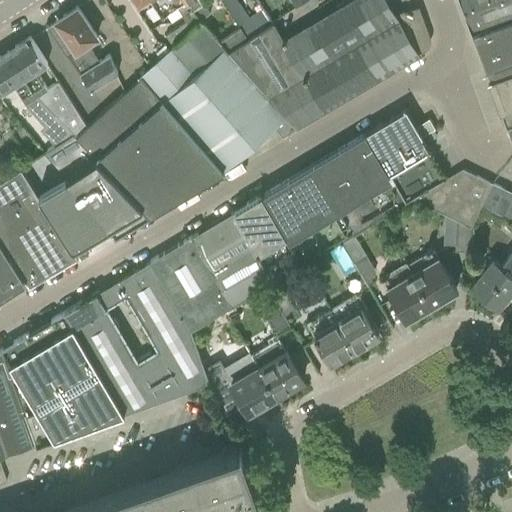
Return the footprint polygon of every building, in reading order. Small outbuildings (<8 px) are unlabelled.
[(134,0),(139,6),(148,0),(151,0),(162,16),(176,7),(181,15),(185,22),(183,23),(168,33),(170,35),(176,45),(203,23),(201,21),(192,12),(191,11),(185,2),(184,0),(134,0)] [(184,0),(185,2),(191,11),(202,4),(199,0),(184,0)] [(221,0),(237,23),(238,26),(248,39),(271,24),(262,9),(248,18),(247,17),(236,0),(221,0)] [(304,75),(324,110),(423,51),(425,50),(427,48),(427,47),(428,45),(429,44),(429,42),(429,39),(429,37),(418,8),(403,14),(403,13),(402,14),(403,15),(396,19),(384,0),(349,0),(299,30),(320,66),(304,75)] [(511,0),(459,0),(472,34),(511,18),(511,0)] [(202,4),(192,12),(201,21),(210,12),(202,4)] [(77,6),(45,27),(46,28),(47,27),(65,55),(68,54),(91,89),(117,73),(109,54),(99,61),(88,43),(97,38),(77,6)] [(511,18),(472,34),(485,72),(511,62),(511,18)] [(229,51),(297,126),(324,110),(304,75),(320,66),(299,30),(284,39),(273,22),(271,24),(248,39),(229,50),(229,51)] [(153,65),(141,76),(223,168),(274,124),(283,134),(297,126),(229,51),(203,23),(176,45),(153,65)] [(30,37),(7,51),(32,91),(73,133),(76,137),(86,126),(58,82),(48,88),(47,89),(35,71),(36,71),(47,64),(30,37)] [(7,51),(0,55),(0,90),(2,93),(13,86),(25,104),(44,126),(58,143),(73,133),(32,91),(7,51)] [(511,62),(485,72),(490,84),(494,82),(505,113),(501,115),(506,128),(511,126),(511,62)] [(76,137),(73,133),(44,151),(116,234),(224,169),(223,168),(141,76),(86,126),(76,137)] [(406,108),(364,133),(405,202),(413,197),(446,177),(426,143),(414,122),(406,108)] [(417,125),(422,135),(434,128),(428,118),(417,125)] [(36,143),(22,126),(12,134),(26,151),(36,143)] [(364,133),(261,194),(302,263),(405,202),(364,133)] [(0,241),(29,286),(77,258),(21,168),(0,181),(0,241)] [(462,168),(446,177),(413,197),(457,219),(471,225),(481,204),(491,182),(462,168)] [(491,182),(481,204),(492,209),(503,188),(491,182)] [(511,191),(503,188),(492,209),(504,215),(511,197),(511,191)] [(261,194),(233,211),(274,279),(302,263),(261,194)] [(233,211),(192,235),(233,304),(274,279),(233,211)] [(457,219),(455,250),(468,251),(471,225),(457,219)] [(352,233),(340,241),(353,263),(366,255),(352,233)] [(192,235),(150,260),(191,329),(233,304),(192,235)] [(0,297),(5,295),(24,282),(0,243),(0,297)] [(421,255),(407,263),(408,264),(412,272),(423,289),(431,302),(453,289),(456,288),(446,270),(432,248),(421,255)] [(494,259),(485,270),(473,285),(497,306),(511,287),(511,248),(499,264),(494,259)] [(98,291),(65,311),(125,411),(198,385),(209,381),(205,369),(191,329),(150,260),(112,283),(121,298),(125,296),(156,348),(138,359),(107,307),(98,291)] [(393,275),(383,280),(389,289),(395,300),(405,317),(431,302),(423,289),(412,272),(408,264),(405,264),(393,271),(392,272),(393,275)] [(356,295),(332,310),(353,345),(357,343),(358,345),(373,336),(372,334),(377,331),(356,295)] [(265,300),(262,308),(277,333),(280,331),(289,325),(271,296),(265,300)] [(353,345),(332,310),(310,323),(327,353),(325,354),(330,362),(345,353),(343,351),(353,345)] [(65,311),(2,348),(55,437),(125,411),(65,311)] [(251,354),(276,394),(303,378),(284,347),(278,338),(251,354)] [(0,456),(55,437),(2,348),(0,349),(0,456)] [(205,369),(209,381),(222,416),(244,403),(248,411),(276,394),(251,354),(225,370),(219,360),(205,369)] [(203,511),(257,493),(240,445),(239,445),(241,452),(72,511),(203,511)]
